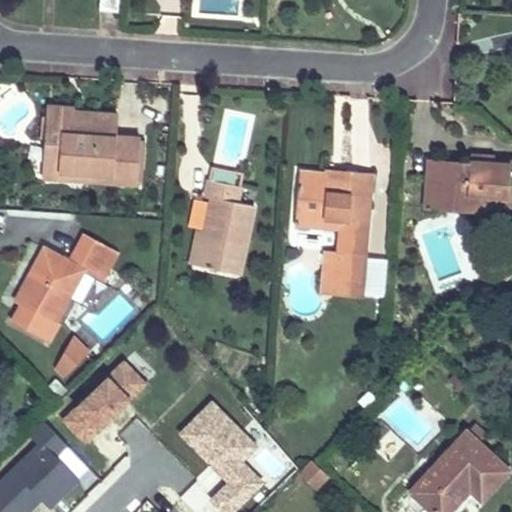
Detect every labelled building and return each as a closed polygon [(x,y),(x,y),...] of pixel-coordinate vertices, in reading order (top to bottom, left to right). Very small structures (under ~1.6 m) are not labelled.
[(99,0),(99,10),(117,11),(117,0),(99,0)] [(117,115),(95,113),(95,122),(73,120),(74,111),(74,109),(48,107),(45,143),(59,144),(59,172),(111,176),(111,183),(135,185),(138,139),(116,137),(117,115)] [(74,111),(73,120),(95,122),(95,113),(74,111)] [(59,144),(45,143),(42,178),(111,183),(111,176),(59,172),(59,144)] [(511,163),(470,162),(427,161),(426,182),(441,182),(440,204),(467,205),(467,203),(482,204),(511,206),(511,198),(511,163)] [(342,183),(343,171),(327,169),(326,175),(325,181),(342,183)] [(300,172),(296,214),(341,219),(340,230),(338,253),(364,255),(371,173),(343,171),(342,183),(325,181),(326,175),(300,172)] [(240,187),(208,181),(205,195),(212,197),(204,232),(197,265),(239,275),(253,207),(237,203),(240,187)] [(441,182),(426,182),(425,210),(481,213),(482,204),(467,203),(467,205),(440,204),(441,182)] [(340,230),(341,219),(296,214),(295,224),(340,230)] [(197,265),(204,232),(197,230),(190,265),(197,265)] [(15,302),(53,323),(82,272),(101,281),(117,253),(83,234),(66,263),(44,250),(15,302)] [(86,353),(71,336),(53,366),(63,376),(86,353)] [(124,361),(64,420),(85,442),(124,404),(122,401),(126,397),(128,399),(145,383),(124,361)] [(256,446),(212,402),(180,433),(229,481),(212,499),(224,511),(230,511),(261,481),(241,461),(256,446)] [(66,445),(42,421),(29,433),(39,444),(0,482),(0,510),(1,511),(25,511),(33,505),(32,500),(31,498),(37,492),(50,505),(77,479),(55,457),(66,445)] [(410,489),(434,511),(446,511),(469,489),(480,498),(507,470),(476,442),(484,433),(475,425),(468,433),(466,432),(410,489)]
